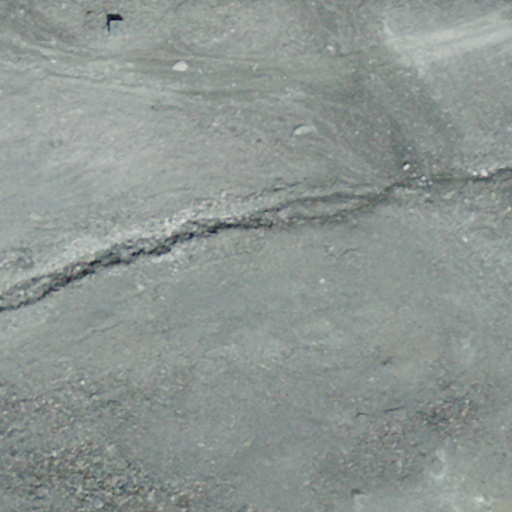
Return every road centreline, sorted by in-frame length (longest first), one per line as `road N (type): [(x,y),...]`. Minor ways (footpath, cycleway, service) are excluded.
road 1 (track): [(0,44),(511,75)]
road 2 (track): [(511,15),(335,65)]
